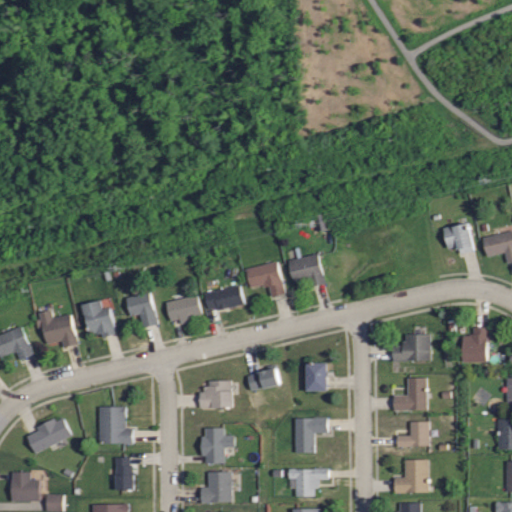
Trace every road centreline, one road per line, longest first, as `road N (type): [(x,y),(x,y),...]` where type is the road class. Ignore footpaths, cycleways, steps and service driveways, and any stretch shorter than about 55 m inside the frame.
road 1 (residential): [(0,415),(51,384),(447,288),(481,288)]
road 2 (residential): [(353,311),(361,511)]
road 3 (residential): [(168,511),(159,358)]
